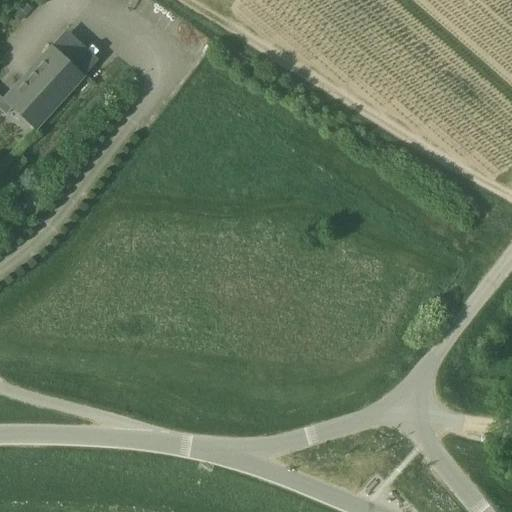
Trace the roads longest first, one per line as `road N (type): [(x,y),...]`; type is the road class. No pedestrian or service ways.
road 1 (unclassified): [(226,456),(169,439),(0,439)]
road 2 (unclassified): [(226,456),(364,426),(406,403)]
road 3 (unclassified): [(406,403),(511,267)]
road 4 (unclassified): [(226,456),(365,511)]
road 5 (unclassified): [(483,511),(419,437),(406,403)]
